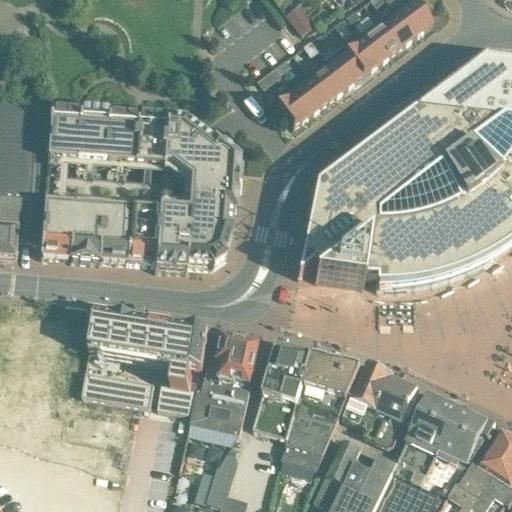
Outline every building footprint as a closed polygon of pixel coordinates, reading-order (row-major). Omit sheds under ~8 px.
[(377,0),(369,5),(375,13),(385,5),(385,4),(382,0),(377,0)] [(411,1),(393,14),(415,43),(432,30),(411,1)] [(298,39),(311,28),(295,10),(282,21),(298,39)] [(393,14),(376,27),(397,56),(415,43),(393,14)] [(345,22),(350,29),(360,23),(355,16),(345,22)] [(376,27),(358,40),(380,69),(397,56),(376,27)] [(358,40),(341,53),(362,82),(380,69),(358,40)] [(303,52),(310,62),(317,57),(310,47),(303,52)] [(341,53),(324,66),(345,95),(362,82),(341,53)] [(275,73),(280,80),(290,72),(285,65),(275,73)] [(324,66),(306,80),(328,108),(345,95),(324,66)] [(316,193),(298,283),(316,269),(330,273),(314,285),(315,287),(316,286),(361,292),(361,293),(363,293),(364,286),(376,287),(375,295),(395,295),(406,293),(406,294),(416,293),(429,290),(437,288),(449,285),(460,281),(469,277),(479,272),(490,266),(485,256),(489,253),(494,249),(497,247),(500,245),(502,243),(505,241),(510,237),(511,235),(511,71),(482,68),(316,193)] [(257,87),(263,95),(272,88),(266,80),(257,87)] [(306,80),(289,93),(310,121),(328,108),(306,80)] [(289,93),(271,106),(293,134),(310,121),(289,93)] [(0,262),(17,264),(17,260),(16,260),(17,247),(41,249),(51,114),(0,109),(0,262)] [(79,117),(51,115),(40,263),(69,265),(68,267),(99,269),(100,267),(154,271),(154,276),(185,278),(186,273),(211,274),(212,277),(224,269),(222,266),(232,236),(230,236),(231,220),(234,220),(238,167),(214,149),(213,150),(183,128),(167,127),(167,123),(110,119),(110,118),(79,115),(79,117)] [(0,370),(2,358),(9,359),(8,366),(31,370),(31,369),(40,370),(39,372),(54,374),(54,376),(70,379),(71,377),(85,380),(86,378),(84,378),(95,319),(96,319),(79,316),(79,315),(77,315),(77,316),(69,314),(70,314),(67,313),(67,314),(50,311),(49,315),(41,313),(41,312),(37,311),(37,313),(31,312),(31,310),(28,310),(28,311),(22,310),(22,309),(19,308),(16,324),(9,323),(10,315),(0,312),(0,370)] [(96,319),(90,359),(175,372),(171,393),(162,392),(158,416),(193,422),(198,399),(198,398),(190,396),(193,375),(203,377),(207,353),(208,353),(209,349),(207,349),(209,339),(210,336),(203,335),(189,332),(188,333),(173,330),(151,326),(151,327),(135,324),(96,318),(96,319)] [(193,422),(191,431),(240,441),(251,391),(252,391),(261,350),(223,342),(217,366),(210,365),(202,399),(198,399),(193,422)] [(254,436),(288,446),(313,362),(277,354),(263,402),(264,403),(254,436)] [(313,362),(288,446),(282,466),(317,477),(362,373),(313,362)] [(344,426),(370,436),(393,384),(394,382),(367,370),(344,426)] [(86,378),(82,402),(150,414),(154,390),(86,378)] [(393,384),(370,436),(366,444),(389,454),(395,452),(398,445),(400,446),(407,430),(404,428),(419,395),(393,384)] [(398,472),(378,511),(445,511),(457,494),(496,432),(490,427),(470,418),(469,416),(468,415),(466,414),(463,411),(460,410),(458,410),(455,409),(452,409),(430,399),(406,449),(409,451),(398,472)] [(511,511),(511,445),(510,444),(510,442),(503,434),(494,442),(459,495),(457,494),(445,511),(511,511)] [(318,511),(334,511),(354,471),(361,456),(343,448),(314,510),(318,511)] [(207,510),(213,511),(222,511),(226,501),(237,463),(228,460),(220,474),(218,473),(215,481),(207,510)] [(373,480),(354,471),(334,511),(378,511),(398,472),(380,464),(373,480)] [(137,505),(165,511),(182,511),(187,493),(143,482),(137,505)] [(247,511),(249,507),(226,501),(222,511),(247,511)]
